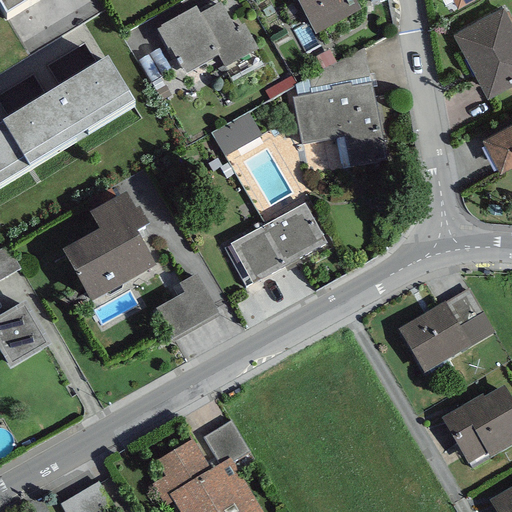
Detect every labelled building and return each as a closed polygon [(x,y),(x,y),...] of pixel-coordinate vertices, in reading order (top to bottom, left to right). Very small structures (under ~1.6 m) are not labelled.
[(0,0),(0,8),(7,21),(43,0),(0,0)] [(294,0),(315,38),(361,14),(353,0),(294,0)] [(196,9),(160,29),(161,31),(156,33),(168,54),(169,53),(181,73),(183,72),(185,76),(218,58),(224,70),(258,52),(244,27),(238,30),(239,32),(236,33),(221,5),(200,17),(196,9)] [(511,24),(502,6),(452,34),(488,97),(511,84),(511,24)] [(323,72),(308,79),(310,90),(369,78),(364,49),(335,65),(323,72)] [(329,52),(316,58),(323,72),(335,65),(329,52)] [(3,128),(29,174),(136,109),(107,65),(3,128)] [(293,76),(264,93),(269,101),(295,86),(297,85),(293,76)] [(371,84),(369,78),(310,90),(311,96),(371,84)] [(310,90),(308,79),(297,85),(295,86),(297,99),(311,96),(310,90)] [(297,99),(292,100),(301,147),(336,140),(342,171),(386,163),(371,84),(311,96),(297,99)] [(248,115),(211,135),(224,158),(261,138),(248,115)] [(511,122),(483,138),(501,172),(511,165),(511,122)] [(0,192),(29,174),(3,128),(0,130),(0,192)] [(136,216),(125,197),(89,216),(99,235),(62,255),(91,308),(156,273),(136,237),(148,231),(139,214),(136,216)] [(304,206),(224,250),(245,289),(251,286),(252,289),(285,271),(287,274),(329,251),(304,206)] [(7,247),(0,250),(0,282),(20,271),(7,247)] [(219,318),(197,277),(179,286),(184,296),(155,312),(171,343),(219,318)] [(469,290),(445,304),(460,328),(483,314),(469,290)] [(25,304),(0,319),(0,357),(9,373),(51,348),(25,304)] [(445,304),(397,332),(423,376),(495,335),(483,314),(460,328),(445,304)] [(482,396),(442,421),(471,470),(489,459),(490,461),(511,447),(511,403),(503,389),(485,400),(482,396)] [(203,439),(220,466),(230,460),(232,464),(249,454),(231,423),(203,439)] [(193,441),(159,461),(155,464),(164,479),(152,486),(165,508),(173,503),(178,511),(261,511),(232,464),(230,460),(220,466),(211,471),(193,441)] [(114,511),(97,483),(59,506),(63,511),(114,511)] [(511,511),(511,489),(489,503),(494,511),(511,511)]
